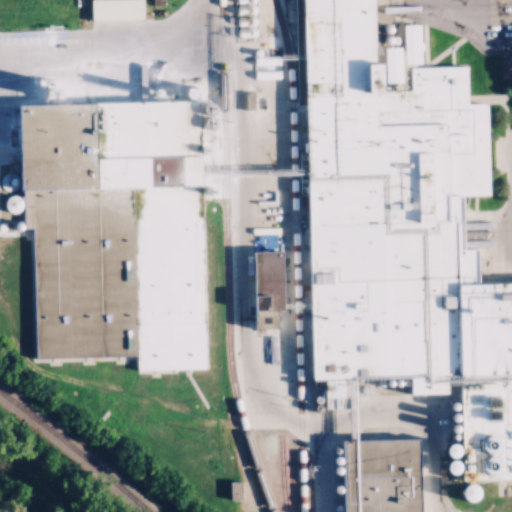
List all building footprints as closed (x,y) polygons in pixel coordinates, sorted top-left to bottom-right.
[(88,0),(89,19),(141,19),(141,0),(88,0)] [(298,0),(303,380),(511,376),(511,382),(486,401),(490,403),(491,417),(511,424),(511,281),(477,282),(476,248),(464,248),(462,245),(461,195),(485,194),(484,103),(465,103),(465,65),(421,66),(420,24),(403,24),(403,47),(386,47),(386,91),(373,86),(372,0),(298,0)] [(12,103),(14,190),(20,190),(20,228),(30,227),(32,358),(134,356),(134,369),(203,368),(198,100),(12,103)] [(248,251),(250,327),(279,327),(279,310),(284,310),(283,250),(248,251)] [(339,511),(419,511),(418,438),(338,439),(339,511)]
